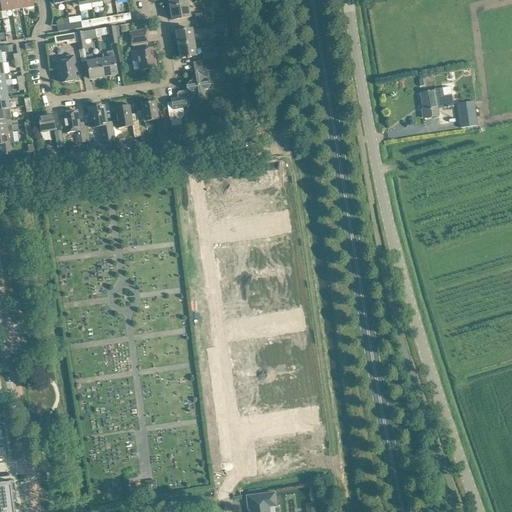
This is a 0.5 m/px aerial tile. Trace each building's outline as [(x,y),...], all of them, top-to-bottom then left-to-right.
[(6,12),(12,11),(10,0),(0,0),(0,3),(3,20),(7,19),(6,12)] [(17,10),(23,9),(21,0),(10,0),(12,11),(13,18),(18,17),(17,10)] [(21,0),(23,9),(24,16),(28,15),(27,9),(34,7),(32,0),(21,0)] [(188,4),(170,7),(172,21),(190,18),(188,4)] [(197,23),(212,20),(211,12),(195,14),(197,23)] [(117,16),(119,22),(131,20),(129,14),(117,16)] [(106,24),(119,22),(117,16),(105,18),(106,24)] [(95,26),(106,24),(105,18),(94,20),(95,26)] [(70,30),(69,24),(68,19),(61,20),(62,25),(57,26),(58,33),(70,30)] [(83,28),(95,26),(94,20),(81,22),(83,28)] [(212,20),(197,23),(198,30),(214,27),(212,20)] [(70,30),(83,28),(81,22),(69,24),(70,30)] [(118,44),(115,27),(108,28),(111,45),(118,44)] [(178,46),(202,42),(200,35),(193,36),(192,30),(185,31),(185,30),(183,30),(183,31),(176,32),(178,46)] [(96,39),(95,31),(83,33),(85,41),(96,39)] [(145,31),(135,32),(129,33),(131,46),(133,46),(134,53),(137,52),(138,61),(140,70),(155,68),(152,49),(147,50),(146,44),(147,43),(145,31)] [(83,33),(77,34),(80,51),(86,50),(83,33)] [(67,45),(78,43),(76,34),(54,37),(55,44),(67,42),(67,45)] [(202,42),(178,46),(181,59),(187,58),(187,59),(190,59),(190,57),(197,56),(195,50),(203,49),(202,42)] [(218,51),(202,54),(203,61),(210,60),(219,58),(218,51)] [(100,60),(103,77),(117,75),(113,52),(107,53),(108,59),(100,60)] [(103,77),(100,60),(93,61),(92,55),(86,56),(90,80),(103,77)] [(62,83),(76,81),(75,73),(76,72),(74,56),(67,57),(68,62),(56,63),(59,76),(60,76),(62,83)] [(172,103),(167,104),(169,114),(170,121),(181,119),(184,115),(183,109),(188,108),(189,106),(192,106),(192,100),(195,96),(200,99),(202,99),(206,94),(205,91),(207,90),(210,86),(210,83),(205,80),(202,80),(202,78),(200,77),(203,73),(209,72),(223,69),(221,58),(219,58),(210,60),(203,61),(193,63),(195,74),(192,79),(192,82),(189,82),(186,87),(187,90),(186,92),(185,91),(178,93),(177,95),(178,99),(172,100),(171,100),(172,103)] [(461,93),(471,94),(473,82),(479,83),(481,70),(473,69),(462,68),(459,83),(463,84),(461,93)] [(0,87),(6,86),(5,81),(9,80),(8,75),(4,76),(4,75),(0,76),(0,87)] [(430,92),(421,94),(423,106),(424,106),(424,110),(422,111),(423,119),(433,117),(439,116),(438,109),(453,106),(451,96),(450,88),(442,89),(434,90),(435,92),(430,92)] [(0,110),(4,110),(9,109),(8,98),(0,99),(0,110)] [(141,105),(143,115),(145,128),(154,127),(153,121),(158,120),(155,102),(141,105)] [(477,126),(473,102),(457,104),(461,129),(477,126)] [(90,117),(92,127),(92,129),(99,128),(102,143),(115,141),(112,123),(112,127),(106,128),(104,114),(103,107),(89,109),(91,117),(90,117)] [(115,109),(117,119),(118,129),(133,126),(135,138),(141,137),(138,120),(132,121),(129,107),(115,109)] [(0,122),(6,121),(11,120),(9,109),(4,110),(0,110),(0,122)] [(63,114),(65,124),(66,133),(76,131),(78,143),(88,142),(85,124),(79,125),(77,112),(63,114)] [(52,115),(38,117),(39,123),(39,125),(40,125),(41,133),(42,132),(43,139),(45,140),(49,139),(50,145),(56,144),(57,148),(63,147),(62,142),(61,132),(55,133),(52,115)] [(0,133),(17,131),(18,130),(18,125),(7,127),(6,121),(0,122),(0,133)] [(161,143),(168,142),(165,121),(158,123),(161,143)] [(0,145),(9,144),(14,143),(12,132),(17,131),(0,133),(0,145)] [(9,144),(0,145),(0,157),(11,155),(10,146),(9,144)] [(282,186),(269,188),(273,211),(285,209),(282,186)] [(269,188),(257,190),(261,212),(273,211),(269,188)] [(257,190),(246,191),(249,214),(261,212),(257,190)] [(246,191),(234,193),(237,216),(249,214),(246,191)] [(234,193),(221,195),(225,217),(237,216),(234,193)] [(289,237),(277,238),(280,261),(292,259),(289,237)] [(277,238),(265,240),(268,263),(280,261),(277,238)] [(265,240),(253,242),(256,264),(268,263),(265,240)] [(253,242),(241,243),(244,266),(256,264),(253,242)] [(241,243),(229,245),(232,268),(244,266),(241,243)] [(296,284),(283,286),(287,309),(299,307),(296,284)] [(283,286),(272,288),(275,310),(287,309),(283,286)] [(272,288),(260,289),(263,312),(275,310),(272,288)] [(260,289),(248,291),(251,314),(263,312),(260,289)] [(248,291),(235,293),(239,315),(251,314),(248,291)] [(303,335),(291,336),(294,359),(306,357),(303,335)] [(291,336),(279,338),(282,361),(294,359),(291,336)] [(279,338),(267,340),(270,362),(282,361),(279,338)] [(267,340),(255,341),(258,364),(270,362),(267,340)] [(255,341),(243,343),(246,366),(258,364),(255,341)] [(310,382),(297,384),(301,407),(313,405),(310,382)] [(297,384),(286,386),(289,408),(301,407),(297,384)] [(286,386),(274,388),(277,410),(289,408),(286,386)] [(274,388),(262,389),(265,412),(277,410),(274,388)] [(262,389),(250,391),(253,414),(265,412),(262,389)] [(317,433),(305,434),(308,457),(320,455),(317,433)] [(305,434),(293,436),(296,459),(308,457),(305,434)] [(293,436),(281,438),(284,460),(296,459),(293,436)] [(281,438),(269,439),(272,462),(284,460),(281,438)] [(269,439),(257,441),(260,464),(272,462),(269,439)] [(147,492),(157,491),(156,480),(145,482),(147,492)] [(0,511),(15,511),(12,483),(5,483),(1,484),(2,487),(0,487),(0,511)] [(266,511),(266,508),(274,507),(273,495),(274,495),(274,494),(248,497),(248,498),(251,497),(252,508),(250,509),(250,511),(266,511)]
